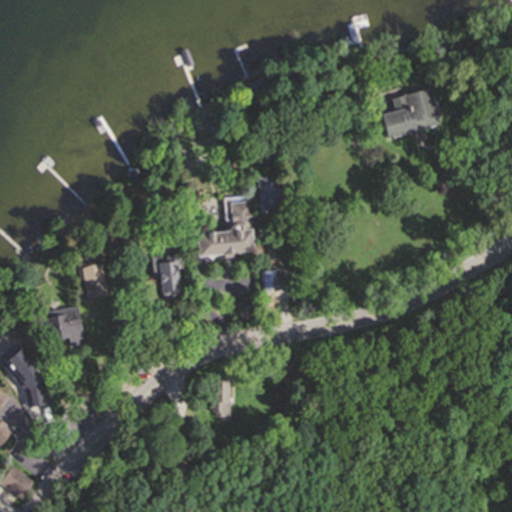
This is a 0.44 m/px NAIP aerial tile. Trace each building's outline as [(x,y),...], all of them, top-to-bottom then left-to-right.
[(320,61),(333,61),(333,72),(319,72),(320,61)] [(261,95),(245,100),(240,81),(255,76),(261,95)] [(435,123),(383,137),(376,113),(390,109),(387,96),(425,85),(435,123)] [(141,181),(130,187),(121,170),(132,164),(141,181)] [(278,209),(257,212),(252,176),(272,173),(278,209)] [(244,193),(250,250),(194,256),(192,232),(223,229),(219,195),(244,193)] [(39,233),(45,241),(37,247),(31,239),(39,233)] [(159,298),(152,252),(177,248),(180,267),(172,268),(176,295),(159,298)] [(81,295),(77,265),(100,261),(104,291),(81,295)] [(277,292),(277,273),(262,273),(262,291),(277,292)] [(261,316),(258,301),(273,298),(275,313),(261,316)] [(80,336),(76,337),(76,341),(66,343),(64,335),(45,339),(39,310),(73,303),(80,336)] [(254,318),(245,320),(242,304),(250,303),(254,318)] [(112,367),(107,334),(125,332),(129,364),(112,367)] [(24,344),(41,370),(28,379),(34,388),(25,394),(18,384),(23,381),(6,355),(24,344)] [(147,369),(133,371),(131,356),(145,354),(147,369)] [(224,374),(224,403),(226,403),(226,416),(210,416),(210,374),(224,374)] [(0,442),(0,397),(4,400),(0,405),(0,423),(3,426),(3,427),(8,431),(0,442)] [(66,420),(70,439),(58,442),(60,449),(47,452),(43,436),(56,434),(53,423),(66,420)] [(0,476),(8,462),(33,476),(21,498),(0,486),(0,476)] [(86,478),(92,496),(75,501),(70,483),(86,478)]
